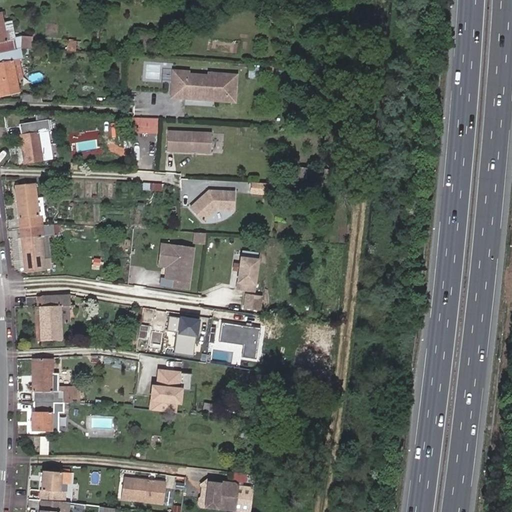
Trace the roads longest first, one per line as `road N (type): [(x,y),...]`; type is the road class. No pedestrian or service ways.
road 1 (trunk): [(471,0),(419,511)]
road 2 (trunk): [(459,511),(489,263),(507,0)]
road 3 (residential): [(0,459),(0,306)]
